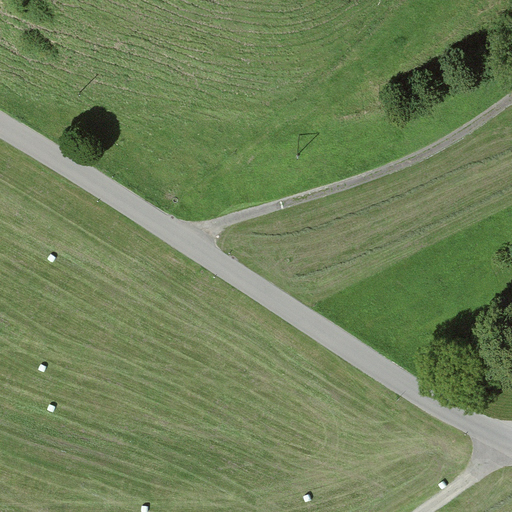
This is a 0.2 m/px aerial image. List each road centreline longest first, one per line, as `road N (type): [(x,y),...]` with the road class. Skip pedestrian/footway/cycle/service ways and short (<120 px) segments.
road 1 (tertiary): [(511,442),(443,413),(187,238)]
road 2 (residential): [(511,107),(422,158),(187,238)]
road 3 (tertiary): [(187,238),(0,118)]
